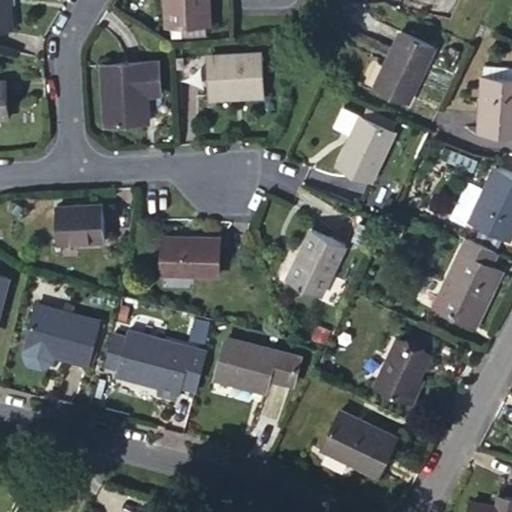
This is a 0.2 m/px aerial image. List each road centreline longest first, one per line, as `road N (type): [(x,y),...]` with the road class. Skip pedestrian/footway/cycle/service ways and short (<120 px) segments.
road 1 (residential): [(0,416),(270,511)]
road 2 (residential): [(418,511),(511,330)]
road 3 (residential): [(71,171),(67,43),(93,0)]
road 4 (residential): [(71,171),(213,165),(222,197)]
